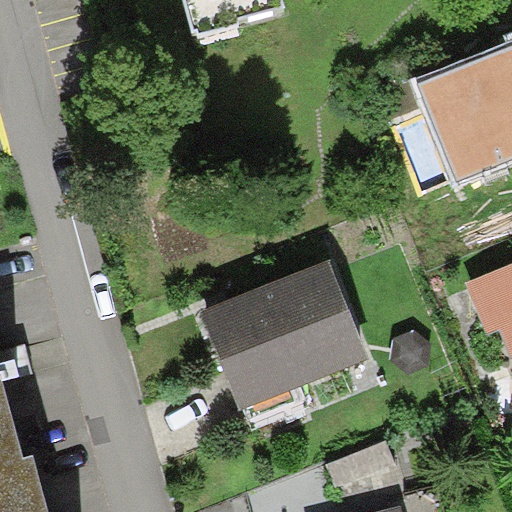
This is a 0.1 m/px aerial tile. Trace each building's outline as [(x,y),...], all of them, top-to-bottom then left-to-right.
[(181,0),(194,44),(286,18),(280,0),(181,0)] [(511,45),(493,53),(418,83),(460,184),(511,163),(511,45)] [(327,271),(204,322),(241,411),(364,360),(327,271)] [(511,271),(469,290),(486,330),(500,324),(511,352),(511,271)] [(0,511),(46,511),(32,460),(20,464),(0,392),(0,511)] [(354,476),(320,489),(329,511),(349,511),(366,506),(354,476)]
